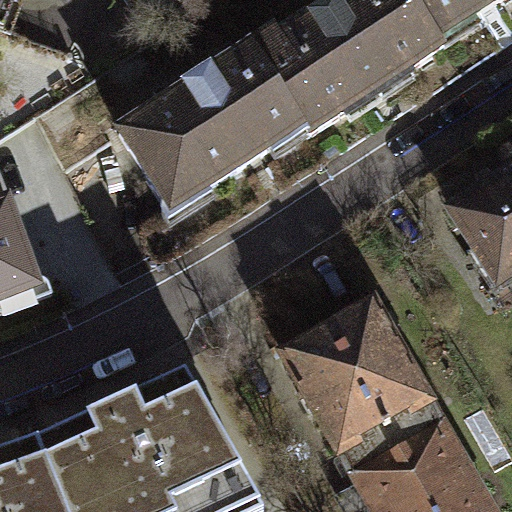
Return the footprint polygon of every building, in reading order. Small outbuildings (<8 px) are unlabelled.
[(440,50),(435,43),(407,0),(346,0),(279,44),(272,34),(248,50),(301,130),(305,137),(440,50)] [(407,0),(435,43),(502,0),(407,0)] [(169,216),(301,130),(248,50),(116,135),(169,216)] [(511,274),(511,177),(510,174),(451,211),(497,284),(511,274)] [(0,209),(0,307),(41,293),(9,207),(0,209)] [(282,357),(336,451),(425,400),(371,307),(282,357)] [(212,511),(253,495),(185,376),(37,447),(62,511),(212,511)] [(336,451),(371,511),(488,511),(425,400),(336,451)] [(62,511),(37,447),(0,459),(0,511),(62,511)]
